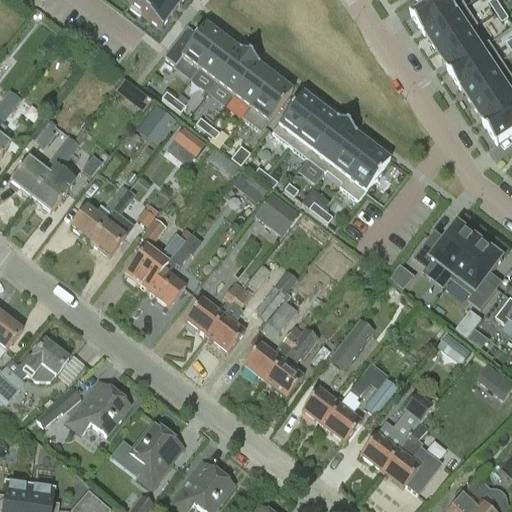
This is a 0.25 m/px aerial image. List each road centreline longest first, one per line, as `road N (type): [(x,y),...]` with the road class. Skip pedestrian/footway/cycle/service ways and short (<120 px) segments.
road 1 (residential): [(326,511),(0,260)]
road 2 (residential): [(353,0),(446,144),(511,203)]
